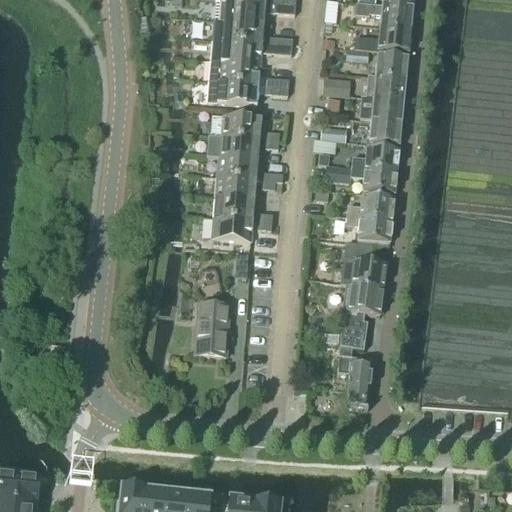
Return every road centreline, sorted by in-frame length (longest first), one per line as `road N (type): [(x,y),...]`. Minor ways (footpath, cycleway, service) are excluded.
road 1 (residential): [(373,445),(417,0)]
road 2 (residential): [(274,437),(311,0)]
road 3 (tertiary): [(101,404),(93,392),(121,88),(112,0)]
road 4 (tertiary): [(101,404),(119,420),(274,437)]
road 5 (tertiary): [(373,445),(511,454)]
